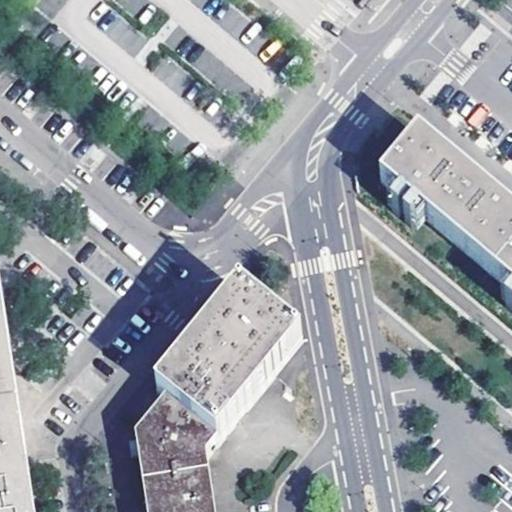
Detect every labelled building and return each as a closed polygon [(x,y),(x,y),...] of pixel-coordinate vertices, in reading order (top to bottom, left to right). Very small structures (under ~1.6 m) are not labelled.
[(117,17),(104,28),(129,55),(141,43),(117,17)] [(511,292),(511,218),(507,215),(436,156),(421,143),(384,186),(511,292)] [(158,396),(170,405),(220,446),(303,345),(244,296),(158,396)] [(214,511),(207,461),(220,446),(170,405),(153,426),(139,443),(149,511),(214,511)] [(0,511),(11,511),(2,443),(0,432),(0,511)]
